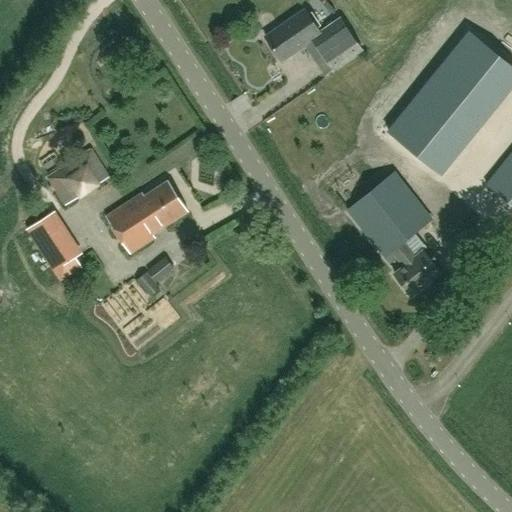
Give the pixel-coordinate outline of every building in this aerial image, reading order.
[(333,68),(363,48),(342,17),(322,31),(306,8),(266,36),(282,59),(309,41),(311,45),(316,42),(333,68)] [(460,139),(413,101),(388,132),(435,170),(460,139)] [(110,177),(92,149),(49,178),(67,205),(110,177)] [(511,203),(511,152),(487,184),(511,203)] [(453,252),(484,223),(443,177),(418,199),(395,171),(348,208),(391,262),(397,257),(404,266),(394,273),(410,293),(440,270),(423,250),(427,247),(415,232),(428,222),(453,252)] [(153,232),(188,210),(169,180),(145,195),(142,192),(106,215),(130,252),(156,236),(153,232)] [(57,274),(84,262),(77,248),(80,247),(58,201),(29,215),(57,274)] [(175,269),(166,257),(149,270),(158,282),(175,269)] [(384,317),(399,335),(416,321),(402,303),(384,317)]
